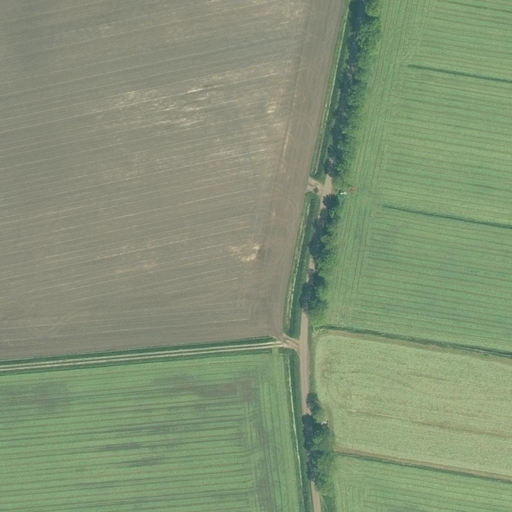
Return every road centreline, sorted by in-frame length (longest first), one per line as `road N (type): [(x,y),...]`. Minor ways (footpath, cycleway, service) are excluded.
road 1 (unclassified): [(316,511),(305,296),(363,0)]
road 2 (track): [(0,368),(302,342)]
